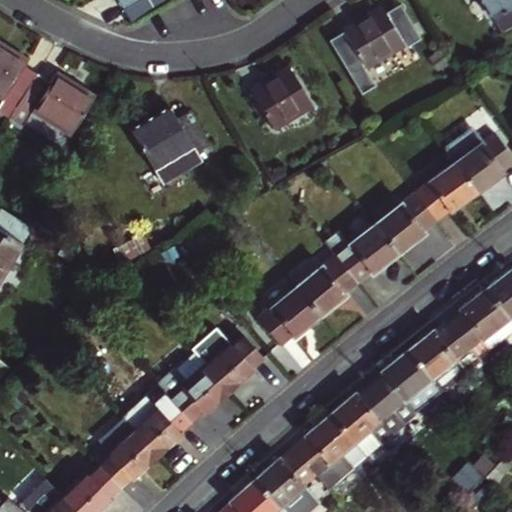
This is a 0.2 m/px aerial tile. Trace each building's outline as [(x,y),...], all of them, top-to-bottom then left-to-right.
[(117,0),(131,24),(135,22),(168,2),(166,0),(117,0)] [(511,24),(511,0),(486,0),(504,30),(511,24)] [(379,4),(339,27),(360,64),(400,42),(379,4)] [(0,104),(0,110),(10,117),(36,75),(22,67),(27,60),(0,43),(0,96),(4,99),(0,104)] [(284,65),(246,88),(270,127),(308,105),(284,65)] [(49,84),(36,75),(10,117),(25,126),(34,112),(69,134),(93,97),(55,73),(49,84)] [(167,109),(129,130),(150,169),(189,147),(194,156),(208,148),(188,113),(173,121),(167,109)] [(448,156),(475,192),(503,170),(501,167),(511,158),(511,155),(491,129),(479,138),(466,123),(439,144),(448,156)] [(194,156),(189,147),(150,169),(157,181),(196,160),(194,156)] [(410,190),(435,219),(447,209),(450,212),(475,192),(448,156),(423,176),(425,179),(410,190)] [(396,199),(370,219),(399,254),(424,234),(421,230),(435,219),(410,190),(397,200),(396,199)] [(322,240),(359,281),(370,272),(372,275),(399,254),(370,219),(344,240),(335,230),(322,240)] [(0,277),(22,242),(0,227),(0,277)] [(318,261),(292,281),(323,314),(346,296),(344,293),(359,281),(334,253),(320,264),(318,261)] [(508,319),(511,316),(511,268),(485,290),(508,319)] [(323,314),(292,281),(267,301),(269,305),(256,315),(279,344),(293,334),(294,337),(323,314)] [(511,324),(508,319),(485,290),(459,311),(460,313),(448,323),(468,350),(476,360),(511,331),(511,324)] [(476,360),(468,350),(448,323),(435,333),(433,331),(407,352),(441,394),(479,364),(476,360)] [(202,358),(233,390),(254,371),(252,368),(265,357),(240,329),(227,341),(213,325),(190,346),(202,358)] [(165,394),(191,422),(201,413),(204,415),(233,390),(202,358),(190,346),(153,381),(165,394)] [(370,385),(392,412),(406,400),(417,413),(441,394),(407,352),(381,372),(384,374),(370,385)] [(355,445),(364,457),(389,436),(402,424),(392,412),(370,385),(356,396),(354,394),(329,415),(355,445)] [(128,424),(158,456),(183,433),(181,432),(191,422),(165,394),(155,404),(153,401),(128,424)] [(82,448),(94,461),(120,487),(130,478),(133,480),(158,456),(128,424),(118,413),(82,448)] [(355,445),(329,415),(302,437),(304,439),(292,449),(315,475),(327,489),(364,457),(355,445)] [(315,475),(292,449),(279,460),(277,458),(254,480),(280,510),(315,475)] [(58,492),(77,511),(100,511),(113,499),(111,497),(120,487),(94,461),(84,471),(82,469),(58,492)] [(508,471),(500,464),(498,465),(486,478),(494,486),(508,471)] [(282,511),(280,510),(254,480),(230,502),(232,503),(222,511),(282,511)] [(77,511),(58,492),(50,500),(52,501),(40,511),(77,511)] [(2,505),(3,511),(22,511),(7,500),(2,505)]
